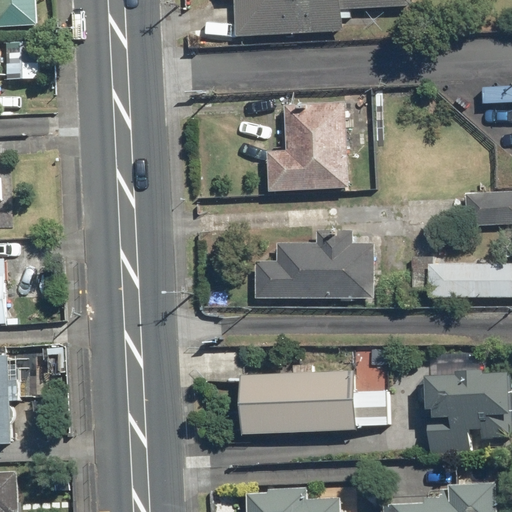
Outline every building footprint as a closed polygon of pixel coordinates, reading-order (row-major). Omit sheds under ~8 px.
[(0,0),(0,31),(0,26),(41,24),(39,0),(0,0)] [(236,0),(238,36),(345,31),(344,9),(414,6),(414,0),(236,0)] [(48,79),(48,41),(31,41),(30,49),(16,48),(15,78),(48,79)] [(289,151),(271,152),(272,191),(352,188),(348,102),(287,105),(289,151)] [(511,190),(467,191),(468,226),(511,225),(511,190)] [(320,242),(280,241),(280,259),(260,259),(260,296),(377,297),(377,242),(356,242),(356,230),(320,230),(320,242)] [(0,324),(12,324),(9,256),(0,256),(0,324)] [(511,263),(436,264),(436,257),(414,257),(414,289),(432,289),(432,299),(511,298),(511,263)] [(0,356),(0,445),(15,445),(12,356),(0,356)] [(244,374),(245,434),(360,431),(359,426),(392,425),(391,390),(358,391),(358,371),(244,374)] [(432,430),(433,453),(474,451),(473,430),(484,430),(484,439),(511,437),(511,373),(473,375),(474,390),(459,390),(459,376),(429,377),(431,411),(436,411),(437,419),(454,419),(455,430),(432,430)] [(0,511),(22,511),(21,473),(0,473),(0,511)] [(388,503),(388,511),(502,511),(502,482),(453,484),(454,501),(388,503)] [(346,511),(346,497),(313,498),(313,487),(273,488),(273,494),(252,494),(252,511),(346,511)]
